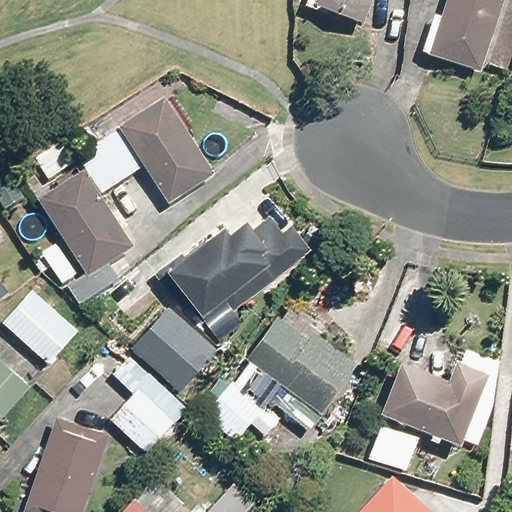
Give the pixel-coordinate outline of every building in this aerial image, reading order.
[(381,0),(311,0),(309,5),(369,30),(381,0)] [(447,0),(429,56),(479,72),(501,0),(447,0)] [(166,202),(212,173),(159,91),(114,120),(166,202)] [(132,247),(80,169),(33,199),(85,277),(132,247)] [(276,229),(267,216),(246,231),(240,222),(223,235),(219,229),(180,257),(179,255),(152,275),(178,310),(185,304),(197,318),(221,299),(231,311),(308,251),(299,239),(289,226),(289,227),(285,221),(276,229)] [(77,329),(30,288),(0,321),(0,326),(45,366),(77,329)] [(177,394),(214,350),(163,306),(125,350),(177,394)] [(307,341),(273,317),(243,359),(322,413),(355,364),(311,335),(307,341)] [(455,446),(482,377),(451,365),(444,380),(399,362),(377,415),(455,446)] [(0,417),(26,387),(0,364),(0,417)] [(260,409),(229,381),(200,414),(231,441),(260,409)] [(145,454),(174,423),(135,388),(107,419),(145,454)] [(79,511),(104,433),(51,416),(20,511),(79,511)] [(430,511),(390,475),(356,511),(430,511)] [(172,511),(146,511),(130,498),(117,511),(172,511),(173,511),(172,511)]
